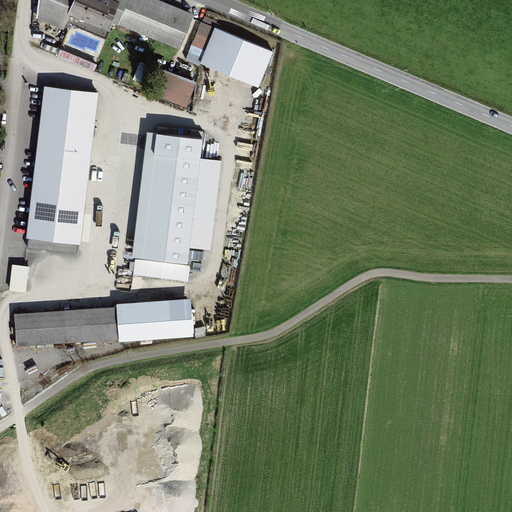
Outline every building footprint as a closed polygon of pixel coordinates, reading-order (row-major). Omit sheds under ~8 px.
[(111,18),(118,2),(112,0),(41,0),(40,15),(65,25),(67,21),(106,37),(109,29),(101,25),(106,16),(111,18)] [(166,10),(144,0),(125,0),(117,20),(135,28),(133,34),(153,43),(156,37),(178,47),(188,24),(164,14),(166,10)] [(259,48),(211,28),(198,60),(245,81),(259,48)] [(97,96),(48,89),(29,232),(78,239),(97,96)] [(203,141),(149,134),(133,254),(188,262),(203,141)] [(191,301),(16,312),(18,349),(193,338),(191,301)]
